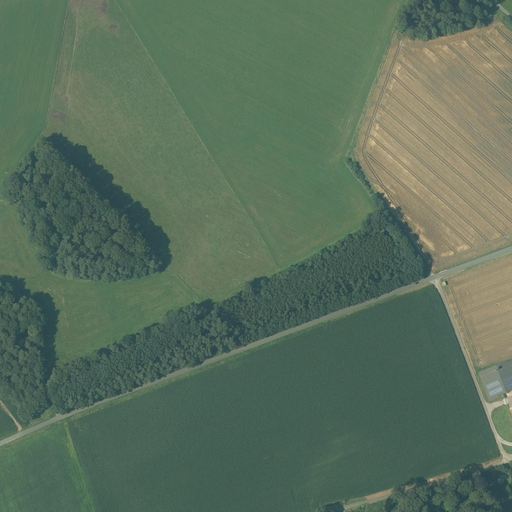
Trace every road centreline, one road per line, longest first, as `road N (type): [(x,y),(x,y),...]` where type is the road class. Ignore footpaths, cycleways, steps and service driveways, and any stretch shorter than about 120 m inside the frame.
road 1 (unclassified): [(433,277),(0,443)]
road 2 (unclassified): [(509,456),(433,277)]
road 3 (unclassified): [(328,511),(509,456)]
